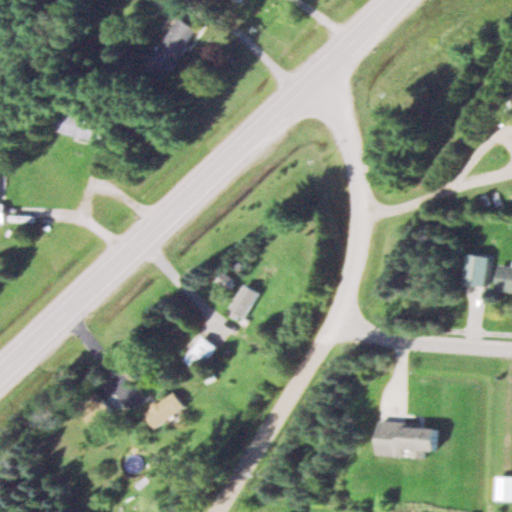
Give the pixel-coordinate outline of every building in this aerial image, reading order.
[(140,60),(167,77),(197,28),(178,16),(154,54),(147,49),(140,60)] [(93,140),(98,121),(59,108),(53,128),(93,140)] [(487,286),(491,255),(467,252),(463,283),(487,286)] [(511,289),(511,265),(499,264),(496,288),(511,289)] [(262,291),(247,281),(231,306),(246,315),(262,291)] [(201,368),(220,344),(206,333),(187,357),(201,368)] [(148,412),(159,427),(189,405),(178,391),(148,412)] [(94,411),(105,421),(115,410),(104,400),(94,411)] [(404,455),(404,448),(438,450),(440,425),(379,421),(377,453),(404,455)] [(496,498),(511,497),(511,473),(496,474),(496,498)]
